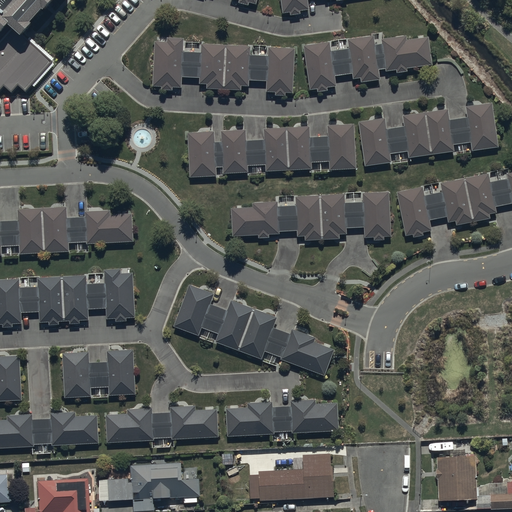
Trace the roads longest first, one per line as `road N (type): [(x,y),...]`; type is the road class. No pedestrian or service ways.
road 1 (residential): [(383,327),(218,263),(148,193),(117,175),(0,177)]
road 2 (residential): [(511,263),(424,282),(383,327)]
